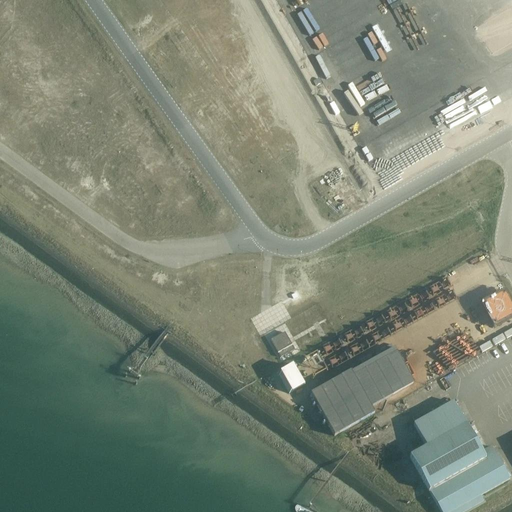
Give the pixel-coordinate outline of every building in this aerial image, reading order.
[(319,0),(269,31),(273,39),(268,42),(277,56),(369,0),(319,0)] [(13,85),(7,88),(14,101),(20,98),(13,85)] [(0,122),(0,124),(6,131),(25,113),(19,106),(0,122)] [(95,201),(107,193),(97,179),(85,188),(95,201)] [(409,313),(416,308),(410,300),(404,305),(409,313)] [(502,341),(511,335),(509,330),(499,336),(502,341)] [(280,358),(294,350),(285,333),(271,341),(280,358)] [(490,348),(500,342),(497,337),(487,343),(490,348)] [(477,355),(488,349),(485,344),(474,350),(477,355)] [(464,356),(473,352),(469,345),(461,349),(464,356)] [(314,348),(301,355),(313,377),(326,370),(314,348)] [(269,367),(269,357),(259,357),(258,367),(269,367)] [(416,387),(400,357),(357,381),(354,376),(318,395),(342,437),(379,416),(376,410),(416,387)] [(310,417),(320,414),(311,391),(301,395),(310,417)] [(481,453),(452,402),(413,425),(426,448),(409,457),(439,511),(463,511),(483,501),(480,496),(509,480),(490,447),(481,453)] [(372,449),(379,457),(399,438),(393,431),(372,449)] [(353,444),(361,440),(358,435),(351,439),(353,444)] [(386,461),(392,465),(399,456),(393,452),(386,461)]
